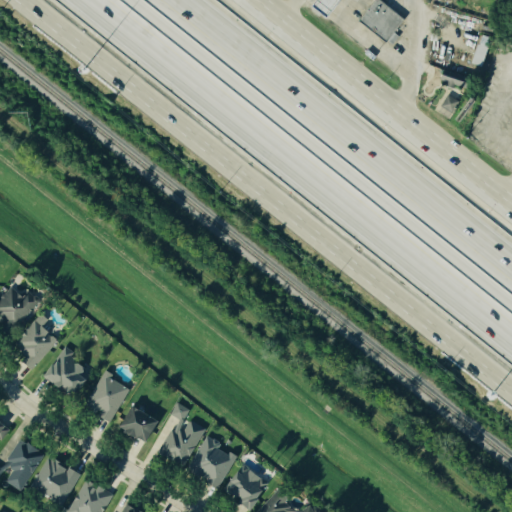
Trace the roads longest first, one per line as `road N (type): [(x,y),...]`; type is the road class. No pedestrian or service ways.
road 1 (primary): [(20,0),(511,388)]
road 2 (motorway): [(103,0),(511,329)]
road 3 (motorway): [(511,278),(165,0)]
road 4 (primary): [(511,195),(263,0)]
road 5 (residential): [(198,511),(32,410),(0,380)]
